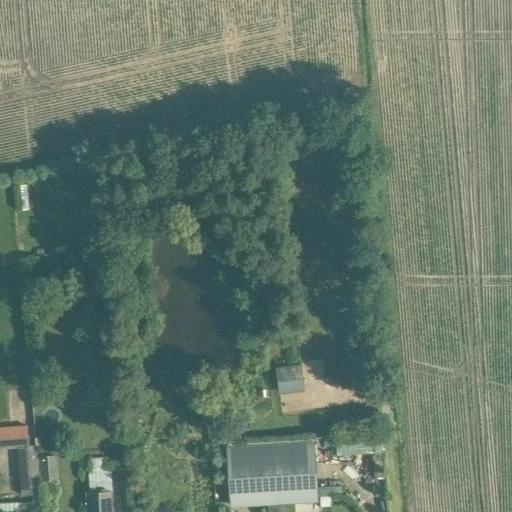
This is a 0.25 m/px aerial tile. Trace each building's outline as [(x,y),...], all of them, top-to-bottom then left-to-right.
[(277,365),(278,391),(304,390),(303,363),(277,365)] [(21,495),(33,494),(40,493),(37,449),(37,444),(29,445),(28,425),(0,426),(0,448),(18,447),(21,495)] [(339,435),(338,451),(383,452),(384,436),(339,435)] [(232,505),(318,500),(315,446),(228,452),(232,505)] [(90,491),(88,491),(88,511),(112,511),(111,490),(111,471),(109,471),(108,457),(92,458),(93,472),(89,472),(90,491)]
